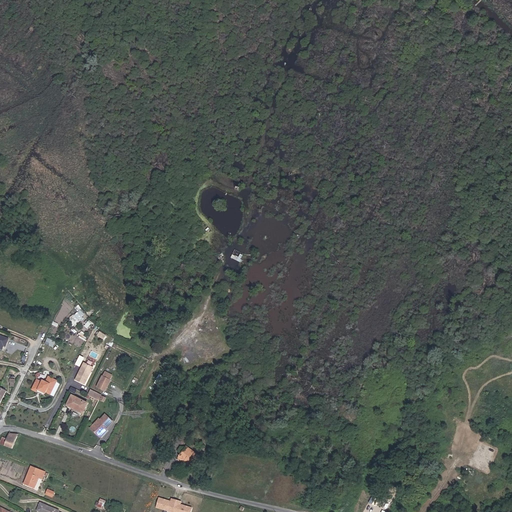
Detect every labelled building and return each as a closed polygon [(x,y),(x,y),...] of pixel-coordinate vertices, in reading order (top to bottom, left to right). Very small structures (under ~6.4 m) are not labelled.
[(69,318),(74,324),(86,315),(82,309),(69,318)] [(11,340),(0,335),(0,348),(4,350),(7,344),(7,342),(9,343),(11,340)] [(56,342),(48,338),(45,343),(53,347),(56,342)] [(85,384),(94,367),(85,362),(76,380),(85,384)] [(111,379),(103,376),(98,386),(105,390),(111,379)] [(59,380),(54,378),(51,384),(47,381),(44,380),(43,382),(39,380),(34,391),(39,393),(40,389),(48,393),(52,395),(59,380)] [(102,394),(92,388),(89,395),(99,400),(102,395),(102,394)] [(83,414),(89,403),(73,395),(67,406),(83,414)] [(90,427),(97,434),(105,427),(106,428),(112,422),(104,415),(98,420),(97,419),(90,427)] [(105,427),(97,434),(99,437),(107,429),(106,428),(105,427)] [(19,435),(10,434),(8,439),(2,437),(0,442),(0,444),(13,449),(19,435)] [(191,467),(200,456),(186,446),(178,458),(182,460),(182,459),(188,463),(187,464),(191,467)] [(26,480),(37,483),(39,477),(43,479),(45,473),(32,467),(26,480)] [(159,497),(156,507),(173,511),(190,511),(192,507),(188,506),(187,507),(183,506),(183,505),(180,504),(181,501),(171,498),(171,501),(167,500),(167,501),(163,500),(163,499),(159,497)] [(58,511),(59,511),(41,503),(37,511),(58,511)]
